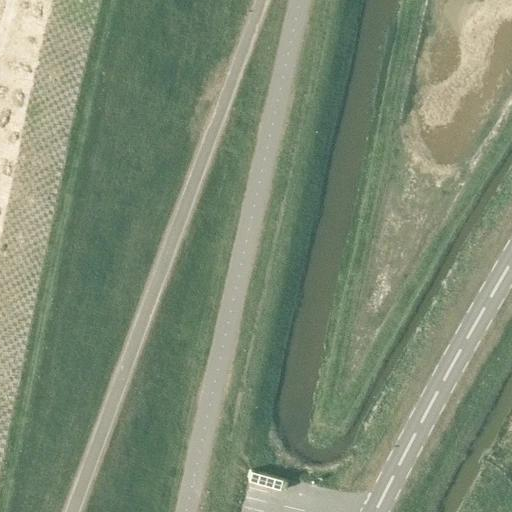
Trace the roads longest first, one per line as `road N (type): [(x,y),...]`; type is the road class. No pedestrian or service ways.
road 1 (tertiary): [(374,511),(511,259)]
road 2 (unknown): [(37,0),(0,156)]
